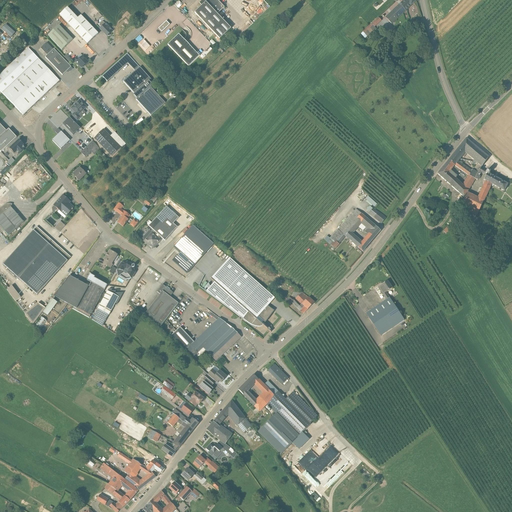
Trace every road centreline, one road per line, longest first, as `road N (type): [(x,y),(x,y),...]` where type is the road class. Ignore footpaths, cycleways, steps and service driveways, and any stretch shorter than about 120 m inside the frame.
road 1 (residential): [(271,350),(111,235),(40,150),(38,133)]
road 2 (tertiary): [(271,350),(355,275),(465,131)]
road 3 (residential): [(38,133),(44,117),(168,0)]
road 4 (tertiary): [(158,483),(271,350)]
road 5 (unclassified): [(465,131),(422,0)]
